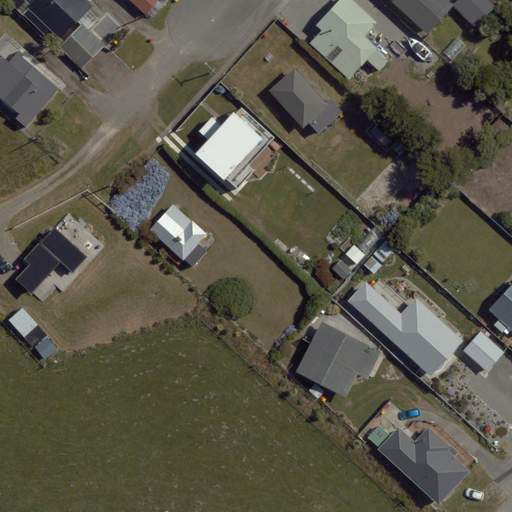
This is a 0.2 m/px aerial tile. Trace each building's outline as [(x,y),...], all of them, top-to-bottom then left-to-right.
[(2,0),(14,10),(22,0),(2,0)] [(161,8),(150,0),(99,0),(95,5),(139,38),(161,8)] [(444,39),(400,0),(379,0),(365,16),(420,66),(444,39)] [(511,3),(511,0),(474,0),(498,20),(511,3)] [(99,46),(58,11),(22,53),(63,88),(99,46)] [(386,82),(330,38),(302,72),(358,117),(386,82)] [(51,126),(4,90),(0,94),(0,140),(25,160),(51,126)] [(324,144),(287,111),(265,134),(302,168),(324,144)] [(393,138),(375,121),(362,136),(381,153),(393,138)] [(252,181),(224,155),(188,195),(216,220),(252,181)] [(168,176),(148,160),(107,210),(126,226),(168,176)] [(207,278),(164,239),(139,265),(182,304),(207,278)] [(511,367),(511,314),(483,347),(510,370),(511,367)] [(374,392),(313,368),(292,423),(352,447),(374,392)] [(511,459),(511,429),(500,418),(473,444),(500,471),(511,459)] [(460,511),(465,507),(430,469),(413,485),(397,469),(373,491),(393,511),(460,511)]
